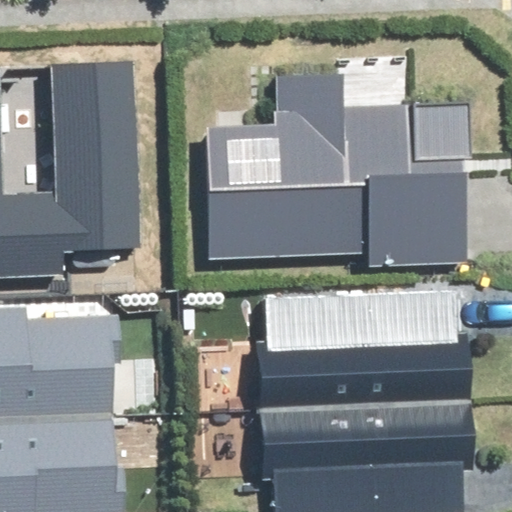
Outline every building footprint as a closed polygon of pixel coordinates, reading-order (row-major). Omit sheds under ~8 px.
[(0,275),(61,273),(59,248),(141,244),(132,65),(53,69),(60,198),(1,201),(0,175),(0,275)] [(205,131),(210,258),(372,252),(372,264),(465,260),(459,106),(341,110),(340,74),(279,76),(281,128),(205,131)] [(261,411),(470,402),(465,289),(266,298),(268,343),(258,344),(261,411)] [(0,418),(113,414),(109,321),(26,325),(25,309),(0,310),(0,418)] [(470,402),(261,411),(264,480),(276,479),(277,511),(463,511),(461,463),(473,463),(470,402)] [(113,414),(0,418),(0,511),(101,511),(117,511),(113,414)]
